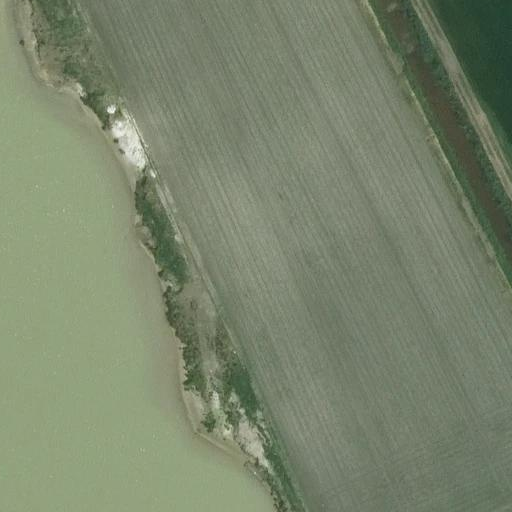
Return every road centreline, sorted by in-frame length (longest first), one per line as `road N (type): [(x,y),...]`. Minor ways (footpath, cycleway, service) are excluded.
road 1 (track): [(361,0),(511,299)]
road 2 (track): [(417,0),(511,189)]
